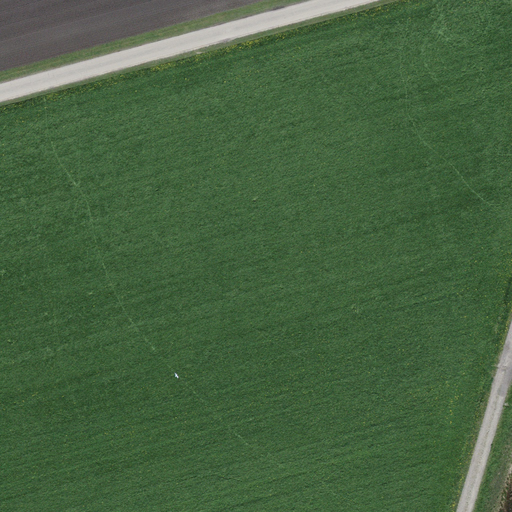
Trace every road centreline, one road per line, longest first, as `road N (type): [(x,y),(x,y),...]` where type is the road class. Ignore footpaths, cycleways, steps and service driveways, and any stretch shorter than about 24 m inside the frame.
road 1 (track): [(0,94),(347,0)]
road 2 (track): [(469,511),(511,361)]
